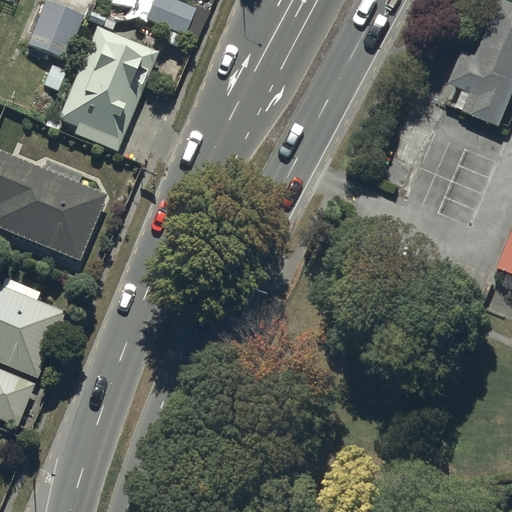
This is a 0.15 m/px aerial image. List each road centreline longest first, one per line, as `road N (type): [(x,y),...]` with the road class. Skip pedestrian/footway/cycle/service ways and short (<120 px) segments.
road 1 (trunk): [(382,0),(187,379),(146,511)]
road 2 (trunk): [(70,511),(157,257),(232,113)]
road 3 (trunk): [(232,113),(294,0)]
